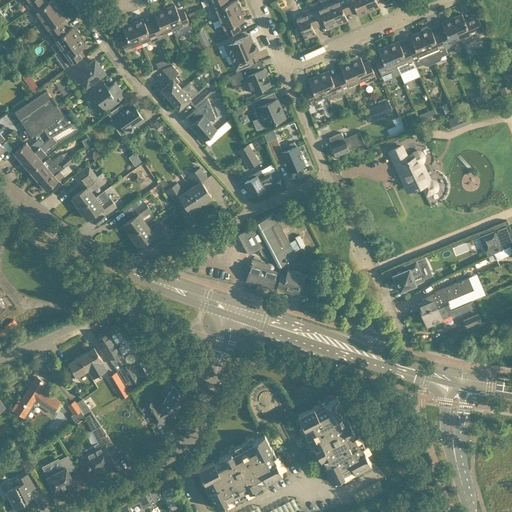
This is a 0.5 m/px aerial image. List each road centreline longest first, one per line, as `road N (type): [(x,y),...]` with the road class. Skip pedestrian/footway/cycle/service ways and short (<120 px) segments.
road 1 (residential): [(0,358),(118,307),(168,364),(214,378)]
road 2 (tertiary): [(460,380),(237,312)]
road 3 (residential): [(77,507),(175,453),(195,428),(214,378)]
road 4 (tertiary): [(167,287),(73,245),(0,188)]
road 5 (unclassified): [(409,350),(323,175)]
road 6 (unclassified): [(251,208),(159,104)]
road 7 (unclassified): [(280,68),(406,10)]
